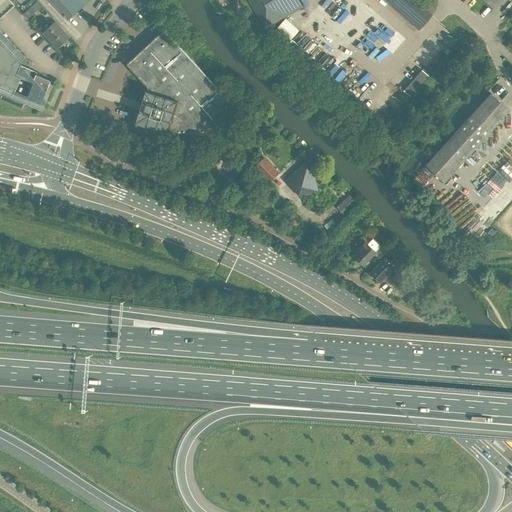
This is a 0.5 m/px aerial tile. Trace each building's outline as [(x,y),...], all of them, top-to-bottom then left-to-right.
[(0,40),(0,18),(15,5),(11,0),(10,0),(0,0),(0,85),(40,103),(50,80),(36,74),(37,72),(23,65),(19,61),(0,40)] [(49,0),(67,20),(88,0),(49,0)] [(303,6),(302,5),(299,0),(251,0),(253,2),(260,14),(269,26),(303,6)] [(384,0),(418,30),(432,14),(416,0),(384,0)] [(35,12),(41,6),(37,1),(30,7),(35,12)] [(23,13),(24,13),(28,18),(35,12),(30,7),(23,13)] [(273,32),(287,44),(299,31),(285,19),(273,32)] [(55,21),(42,32),(57,48),(69,36),(55,21)] [(188,150),(199,141),(202,144),(239,111),(164,30),(128,64),(147,85),(133,133),(188,150)] [(444,182),(509,110),(491,93),(425,165),(444,182)] [(264,158),(255,167),(269,181),(278,173),(264,158)] [(228,177),(234,179),(236,175),(241,177),(244,170),(222,159),(219,166),(230,172),(229,176),(228,177)] [(313,171),(304,161),(284,181),(298,196),(318,191),(313,171)] [(210,167),(206,175),(222,183),(226,174),(210,167)] [(358,203),(350,194),(336,207),(345,216),(358,203)] [(382,245),(381,246),(373,239),(369,244),(366,241),(352,255),(363,265),(374,254),(378,258),(387,249),(382,245)] [(385,256),(370,272),(380,282),(392,270),(396,274),(403,266),(394,257),(393,259),(392,258),(390,261),(385,256)]
